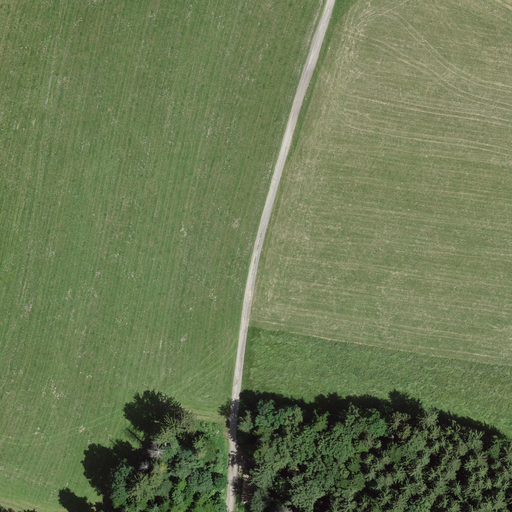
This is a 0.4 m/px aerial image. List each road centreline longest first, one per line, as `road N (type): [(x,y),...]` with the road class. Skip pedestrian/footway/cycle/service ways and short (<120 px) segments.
road 1 (track): [(228,511),(243,330),(262,233),(332,0)]
road 2 (track): [(232,456),(271,462),(339,511)]
